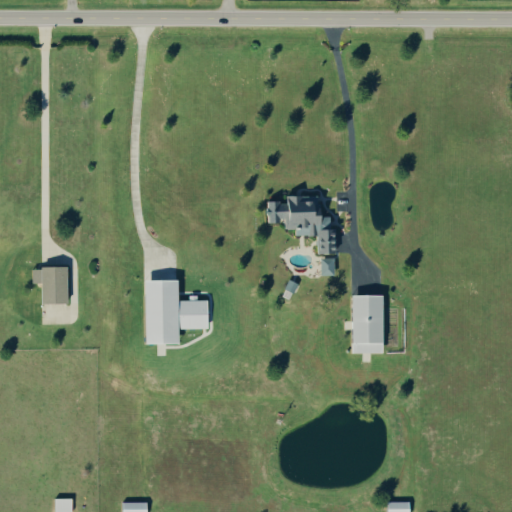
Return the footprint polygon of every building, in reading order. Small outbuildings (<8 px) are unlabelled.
[(315,194),(281,194),(281,199),(263,200),(264,221),(278,220),(279,227),(290,227),(290,234),(312,234),(312,251),(332,251),(332,227),(326,227),(325,215),(315,215),(315,194)] [(317,274),(330,273),(330,256),(317,257),(317,274)] [(62,301),(63,265),(28,265),(28,282),(36,282),(36,301),(62,301)] [(202,326),(202,298),(172,298),(172,277),(139,277),(139,341),(173,341),(172,327),(202,326)] [(377,293),(346,293),(347,352),(377,351),(377,293)] [(67,511),(68,497),(51,497),(50,511),(63,511),(67,511)] [(117,511),(142,511),(143,501),(118,500),(117,511)] [(405,511),(405,500),(384,500),(384,511),(405,511)]
